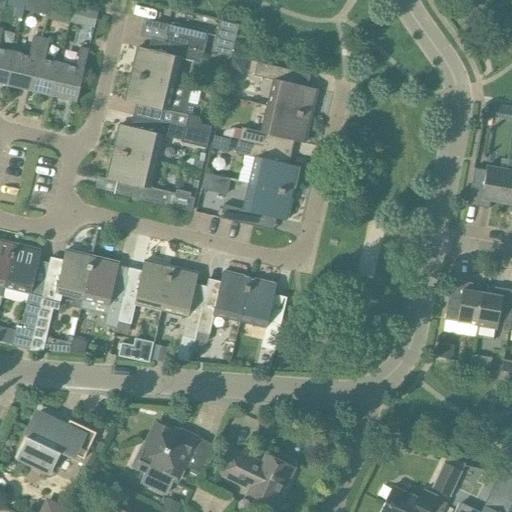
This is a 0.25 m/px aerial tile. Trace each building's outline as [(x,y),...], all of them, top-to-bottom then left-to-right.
[(50,2),(40,0),(27,0),(25,10),(47,15),(50,2)] [(58,22),(62,5),(50,2),(47,15),(46,19),(49,20),(58,22)] [(75,6),(71,22),(80,25),(84,9),(75,6)] [(219,21),(215,37),(235,42),(238,26),(219,21)] [(138,48),(132,74),(174,84),(180,58),(200,63),(207,35),(167,26),(161,54),(138,48)] [(0,84),(6,86),(14,53),(0,49),(0,40),(3,30),(0,28),(0,84)] [(6,86),(29,91),(41,39),(33,37),(28,57),(14,53),(6,86)] [(29,91),(53,97),(60,64),(45,61),(50,41),(41,39),(29,91)] [(75,68),(60,64),(53,97),(76,102),(88,51),(80,49),(75,68)] [(233,58),(230,71),(238,73),(243,70),(245,61),(233,58)] [(273,80),(267,106),(310,116),(316,90),(285,83),(287,72),(290,72),(290,71),(256,63),(253,75),(273,80)] [(157,110),(154,121),(210,133),(211,127),(202,125),(199,117),(185,114),(191,88),(174,84),(132,74),(125,102),(157,110)] [(241,127),(238,140),(268,147),(270,136),(304,144),(310,116),(267,106),(261,132),(241,127)] [(511,107),(502,106),(500,119),(511,120),(511,107)] [(210,133),(154,121),(151,133),(120,126),(114,152),(156,161),(162,136),(182,140),(182,142),(206,148),(210,133)] [(268,147),(238,140),(235,153),(255,157),(249,183),(292,193),(298,168),(264,160),(268,147)] [(156,161),(114,152),(107,180),(139,187),(136,198),(134,198),(134,199),(191,212),(195,198),(190,197),(191,193),(177,190),(176,193),(150,187),(156,161)] [(194,160),(192,171),(202,173),(204,162),(194,160)] [(511,213),(511,160),(509,160),(507,171),(502,203),(511,205),(511,214),(511,213)] [(474,169),(467,206),(488,210),(490,201),(502,203),(507,171),(487,168),(486,171),(474,169)] [(205,174),(201,190),(227,195),(231,179),(205,174)] [(285,222),(292,193),(249,183),(243,209),(223,205),(220,219),(253,227),(254,226),(251,225),(254,214),(285,222)] [(0,298),(2,288),(12,245),(0,241),(0,298)] [(12,245),(2,288),(30,295),(23,321),(17,320),(15,331),(12,344),(28,349),(35,317),(37,311),(44,286),(33,283),(40,252),(12,245)] [(35,317),(28,349),(30,349),(43,351),(46,337),(50,319),(53,309),(59,310),(62,296),(74,299),(72,307),(79,309),(79,308),(91,258),(65,251),(58,283),(46,280),(47,278),(46,278),(44,286),(37,311),(35,317)] [(91,258),(79,308),(107,314),(104,326),(115,329),(123,299),(111,296),(119,264),(91,258)] [(160,312),(170,268),(144,262),(137,294),(125,291),(126,289),(125,288),(123,299),(115,329),(116,329),(118,321),(130,324),(134,306),(160,312)] [(170,268),(160,312),(187,318),(182,337),(194,340),(196,332),(201,309),(190,307),(198,275),(170,268)] [(201,309),(196,332),(209,335),(214,315),(239,321),(249,279),(223,273),(215,304),(204,302),(205,299),(203,299),(201,309)] [(249,279),(239,321),(265,328),(261,348),(274,351),(281,320),(280,320),(269,317),(276,286),(249,279)] [(444,321),(476,326),(482,294),(471,292),(472,284),(451,280),(444,321)] [(496,323),(509,326),(511,307),(511,290),(494,288),(493,296),(482,294),(476,326),(495,329),(496,323)] [(196,332),(194,340),(195,340),(197,343),(204,344),(208,342),(209,335),(196,332)] [(71,343),(69,353),(84,354),(87,342),(72,338),(71,343)] [(135,339),(130,359),(148,363),(149,358),(153,343),(135,339)] [(163,363),(167,348),(154,344),(150,359),(163,363)] [(438,358),(452,360),(455,346),(441,344),(438,358)] [(483,367),(485,357),(471,355),(470,365),(483,367)] [(511,362),(502,361),(500,370),(511,372),(511,362)] [(64,432),(33,417),(27,430),(29,431),(18,455),(20,457),(19,459),(48,472),(49,470),(52,472),(62,450),(83,460),(96,434),(69,421),(64,432)] [(179,437),(158,427),(147,452),(149,453),(152,462),(151,464),(164,470),(162,475),(172,480),(168,489),(169,489),(180,465),(200,474),(212,448),(198,441),(198,440),(182,433),(179,437)] [(243,455),(230,449),(217,474),(250,489),(247,494),(275,508),(294,469),(266,456),(259,469),(240,460),(243,455)] [(462,472),(444,463),(432,488),(450,497),(462,472)] [(418,500),(392,488),(391,490),(395,492),(390,503),(386,501),(380,511),(429,511),(436,498),(422,491),(418,500)] [(482,511),(474,511),(460,505),(456,511),(508,511),(511,506),(490,496),(485,507),(482,511)] [(167,498),(163,507),(173,511),(178,511),(182,504),(167,498)] [(69,511),(71,510),(48,499),(41,511),(69,511)]
